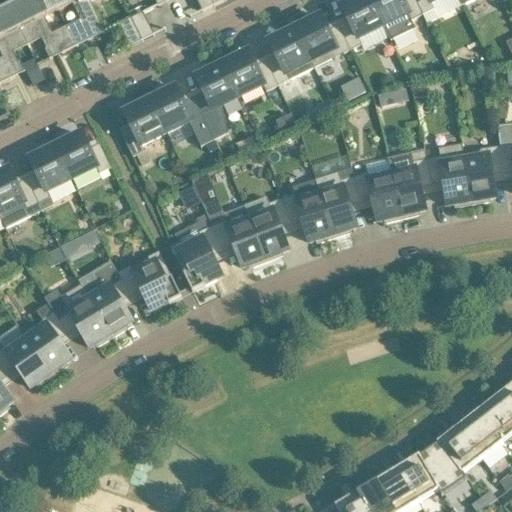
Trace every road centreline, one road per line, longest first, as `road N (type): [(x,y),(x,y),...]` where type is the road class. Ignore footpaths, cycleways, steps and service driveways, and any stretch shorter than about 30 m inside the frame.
road 1 (residential): [(0,454),(105,377),(265,294),(353,262),(511,228)]
road 2 (residential): [(269,0),(114,75),(0,142)]
